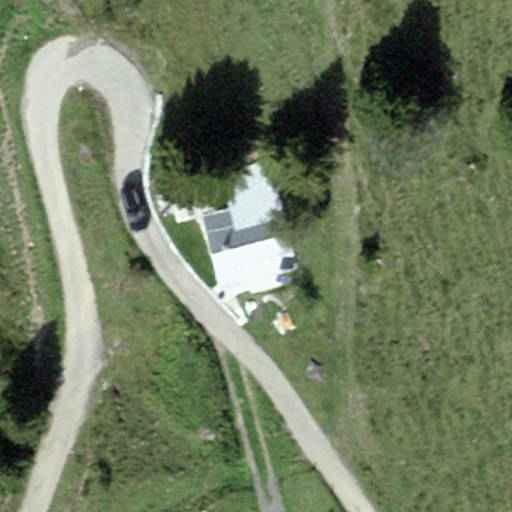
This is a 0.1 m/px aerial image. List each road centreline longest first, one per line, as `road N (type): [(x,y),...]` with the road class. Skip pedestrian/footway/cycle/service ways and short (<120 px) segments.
road 1 (track): [(30,511),(79,371),(83,331),(40,127),(49,74),(72,64),(98,64),(118,75),(135,222),(258,358),(359,511)]
road 2 (track): [(334,473),(349,176),(327,0)]
